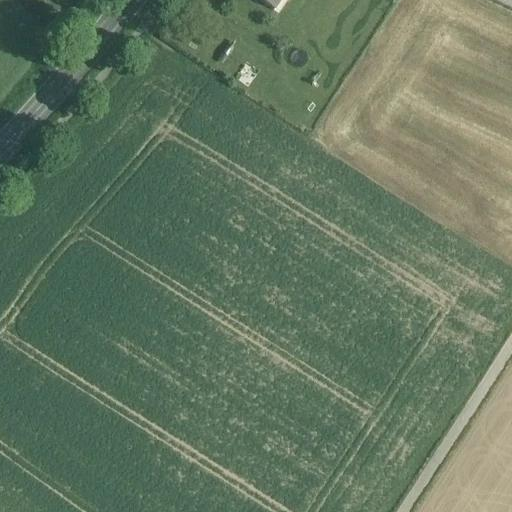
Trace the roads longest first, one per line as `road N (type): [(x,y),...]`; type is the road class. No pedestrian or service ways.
road 1 (secondary): [(136,0),(0,151)]
road 2 (residential): [(403,511),(511,343)]
